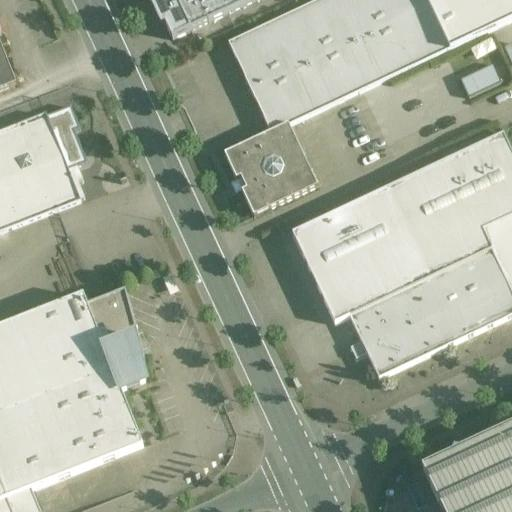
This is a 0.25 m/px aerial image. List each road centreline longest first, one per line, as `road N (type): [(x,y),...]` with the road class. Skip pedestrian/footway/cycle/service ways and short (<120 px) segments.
road 1 (residential): [(306,474),(86,0)]
road 2 (residential): [(306,474),(511,377)]
